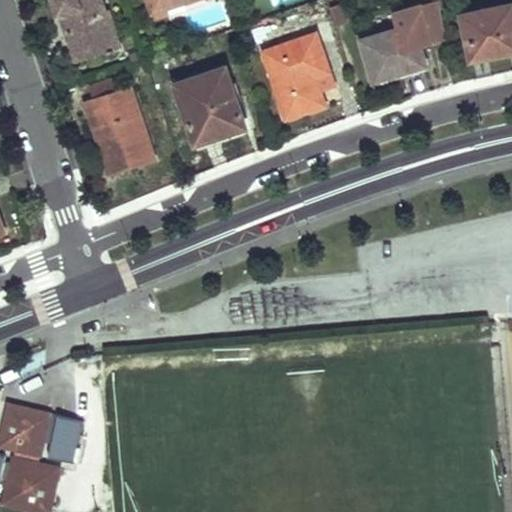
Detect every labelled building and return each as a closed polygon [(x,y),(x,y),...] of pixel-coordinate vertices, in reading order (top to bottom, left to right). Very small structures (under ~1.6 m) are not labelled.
[(53,0),(59,15),(67,13),(72,30),(68,31),(78,59),(119,47),(114,34),(117,32),(110,9),(106,10),(102,0),(53,0)] [(397,29),(362,40),(374,79),(426,62),(421,47),(446,38),(438,0),(435,0),(392,14),(397,29)] [(511,4),(463,14),(472,59),(501,54),(502,45),(511,42),(511,4)] [(318,34),(265,51),(287,117),(326,104),(322,93),(314,68),(327,64),(318,34)] [(327,64),(314,68),(322,93),(335,87),(327,64)] [(227,66),(177,84),(197,143),(247,126),(227,66)] [(81,81),(83,93),(127,86),(125,74),(81,81)] [(130,87),(88,101),(112,173),(154,159),(130,87)] [(51,416),(14,406),(3,448),(43,458),(51,416)] [(83,425),(59,420),(48,459),(74,464),(83,425)] [(12,456),(2,507),(22,511),(53,511),(64,467),(12,456)]
